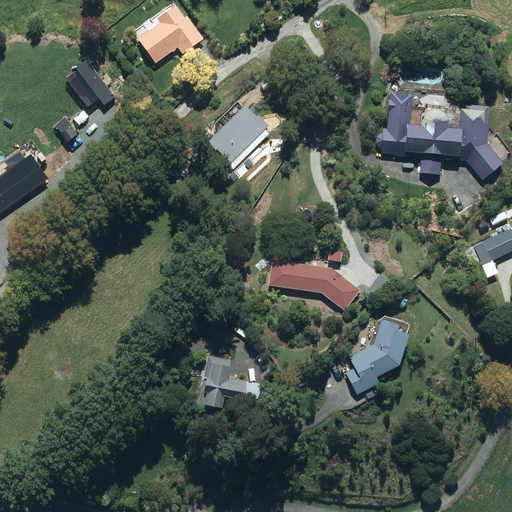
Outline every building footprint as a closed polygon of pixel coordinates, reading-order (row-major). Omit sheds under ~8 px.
[(149,29),(139,36),(157,61),(182,44),(165,20),(150,30),(149,29)] [(131,40),(126,43),(133,53),(138,50),(131,40)] [(94,63),(92,75),(100,76),(102,64),(94,63)] [(76,89),(88,85),(85,76),(73,81),(76,89)] [(384,152),(422,156),(421,172),(442,174),(443,157),(467,159),(483,178),(504,161),(490,142),(491,121),(490,121),(491,105),(469,103),(469,106),(464,106),(462,126),(452,125),(452,118),(450,111),(444,107),(436,107),(430,110),(425,116),(425,124),(412,123),(415,93),(392,91),(391,100),(390,100),(389,109),(390,109),(388,127),(384,127),(384,132),(382,132),(378,136),(377,143),(381,147),(384,147),(384,152)] [(233,162),(230,164),(234,168),(272,131),(246,105),(211,139),(233,162)] [(247,161),(236,172),(241,178),(252,166),(247,161)] [(488,218),(491,226),(507,219),(503,212),(488,218)] [(511,227),(475,244),(484,264),(511,251),(511,227)] [(274,260),(271,285),(323,291),(346,310),(362,289),(335,268),(274,260)] [(387,296),(394,285),(386,279),(378,290),(387,296)] [(495,287),(487,290),(491,301),(499,298),(495,287)] [(358,367),(348,372),(360,393),(382,382),(379,376),(402,364),(412,333),(400,330),(402,324),(384,318),(376,343),(352,356),(358,367)] [(209,354),(198,408),(213,412),(215,405),(225,407),(226,401),(244,405),(246,395),(260,398),(261,394),(266,395),(268,384),(229,376),(233,359),(209,354)]
